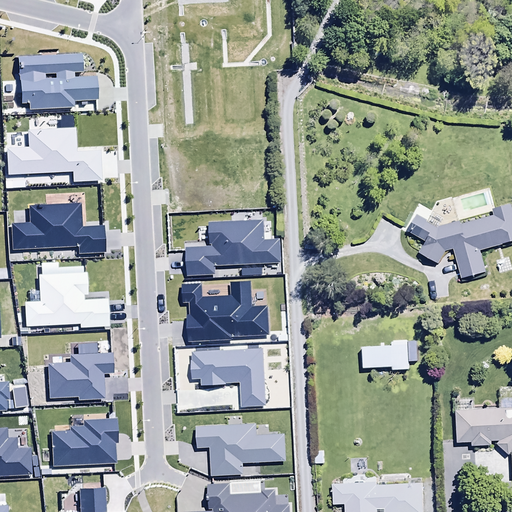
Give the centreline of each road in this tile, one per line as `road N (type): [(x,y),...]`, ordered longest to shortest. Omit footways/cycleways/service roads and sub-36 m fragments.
road 1 (residential): [(155,470),(131,30)]
road 2 (residential): [(0,0),(131,30)]
